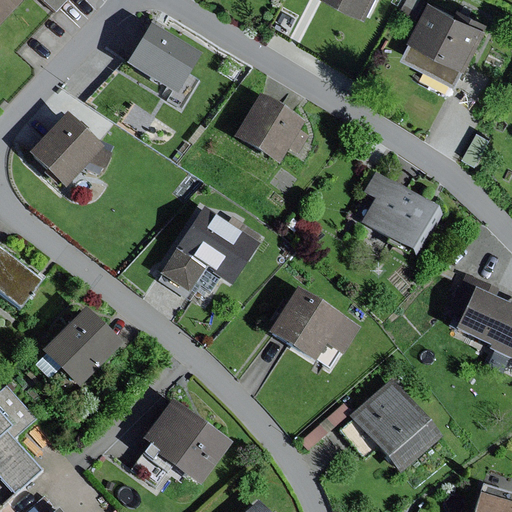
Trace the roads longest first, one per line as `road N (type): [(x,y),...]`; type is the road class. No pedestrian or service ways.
road 1 (residential): [(329,511),(325,493),(231,372),(0,182)]
road 2 (residential): [(511,229),(388,118),(226,37),(177,0)]
road 3 (residential): [(0,135),(120,0)]
road 4 (unknown): [(198,346),(84,459)]
